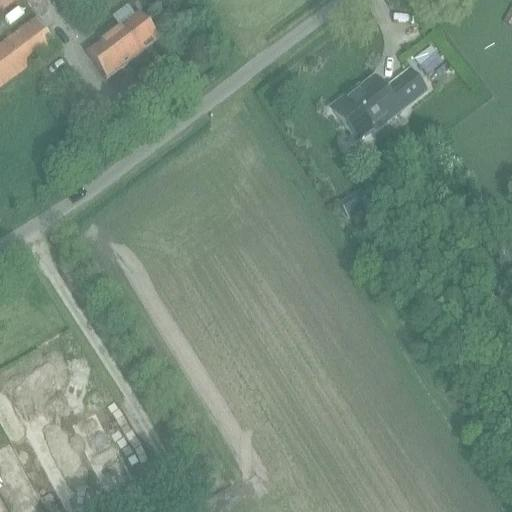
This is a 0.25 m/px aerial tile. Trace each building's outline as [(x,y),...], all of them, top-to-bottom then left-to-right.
[(0,0),(0,13),(17,0),(0,0)] [(159,43),(147,27),(139,16),(86,55),(106,82),(159,43)] [(0,48),(0,88),(56,47),(37,21),(0,48)] [(424,93),(422,90),(410,74),(385,94),(376,82),(352,101),(350,97),(332,111),(356,141),(372,128),(375,132),(424,93)] [(354,160),(361,170),(373,162),(366,152),(354,160)] [(360,193),(340,206),(349,220),(369,208),(360,193)] [(14,463),(3,467),(14,498),(25,494),(14,463)]
